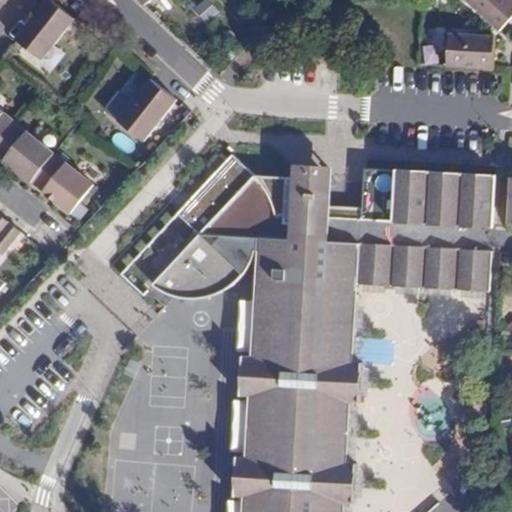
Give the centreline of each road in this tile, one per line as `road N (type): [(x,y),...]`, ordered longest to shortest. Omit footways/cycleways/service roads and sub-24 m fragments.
road 1 (residential): [(511,119),(225,98),(185,67)]
road 2 (residential): [(53,470),(106,344),(103,322),(80,308),(0,394)]
